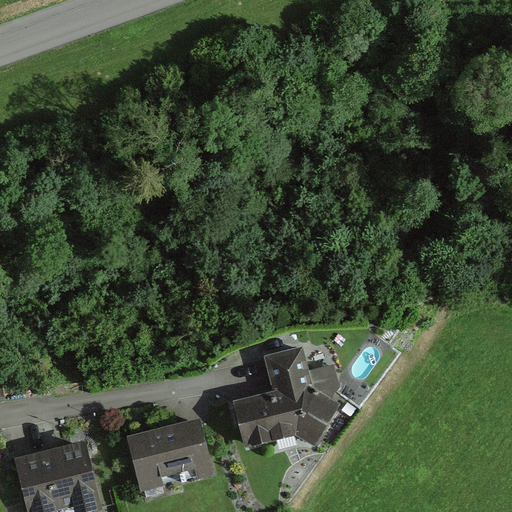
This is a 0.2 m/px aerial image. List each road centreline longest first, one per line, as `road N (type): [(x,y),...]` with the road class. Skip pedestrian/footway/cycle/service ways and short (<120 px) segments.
road 1 (residential): [(0,417),(245,375)]
road 2 (residential): [(0,50),(134,0)]
